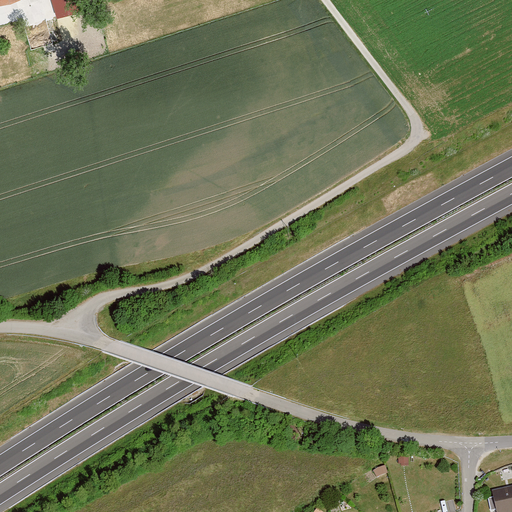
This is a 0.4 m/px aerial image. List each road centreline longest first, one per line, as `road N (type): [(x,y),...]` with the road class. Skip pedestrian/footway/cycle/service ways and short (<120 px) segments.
road 1 (motorway): [(0,494),(232,349),(511,193)]
road 2 (motorway): [(511,167),(215,332),(0,466)]
road 3 (track): [(324,0),(411,113),(412,141),(193,274),(95,302),(71,333)]
road 4 (unclassified): [(0,326),(71,333),(357,427),(468,444)]
